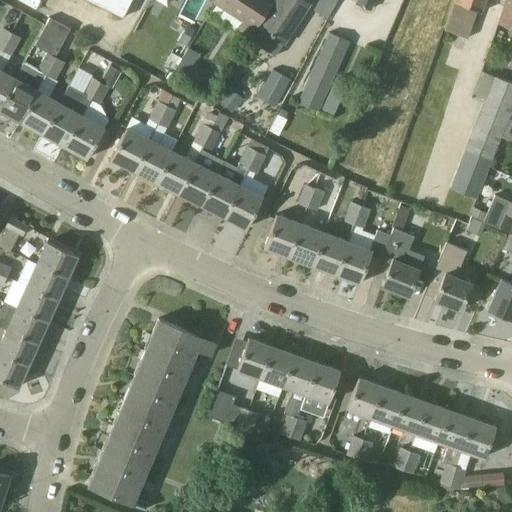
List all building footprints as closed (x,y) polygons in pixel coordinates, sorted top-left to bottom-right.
[(105,0),(101,7),(112,13),(118,0),(105,0)] [(123,18),(131,0),(118,0),(112,13),(123,18)] [(217,0),(216,2),(243,20),(237,31),(249,40),(274,1),(271,0),(217,0)] [(302,0),(276,0),(275,2),(257,27),(260,29),(253,40),(275,56),(283,45),(284,45),(311,5),(302,0)] [(319,0),(314,11),(327,18),(337,0),(319,0)] [(357,0),(356,4),(370,10),(374,0),(357,0)] [(486,0),(453,0),(453,1),(454,1),(444,30),(467,38),(477,9),(483,11),(486,0)] [(511,0),(506,0),(499,23),(511,27),(511,0)] [(18,32),(33,39),(41,23),(25,16),(18,32)] [(188,44),(195,30),(187,26),(180,40),(188,44)] [(0,32),(0,50),(1,51),(11,33),(2,29),(0,32)] [(11,33),(1,51),(11,57),(21,39),(11,33)] [(329,33),(304,91),(298,88),(294,99),(299,101),(299,103),(319,112),(349,41),(329,33)] [(168,65),(177,68),(187,44),(178,41),(168,65)] [(0,105),(0,110),(20,121),(37,91),(45,75),(55,58),(46,53),(37,71),(23,63),(14,79),(0,105)] [(55,58),(45,75),(54,80),(63,62),(55,58)] [(109,65),(101,82),(112,88),(120,71),(109,65)] [(498,77),(511,82),(511,71),(501,68),(498,77)] [(0,105),(14,79),(0,71),(0,105)] [(291,82),(273,72),(259,99),(277,109),(291,82)] [(511,82),(498,77),(494,75),(484,101),(450,187),(457,190),(477,197),(501,137),(509,117),(511,108),(511,82)] [(58,103),(59,103),(43,134),(65,146),(81,115),(90,100),(99,82),(90,77),(81,94),(67,87),(58,103)] [(219,77),(203,79),(205,94),(221,92),(219,77)] [(99,82),(90,100),(98,104),(107,86),(99,82)] [(232,112),(243,99),(230,87),(219,101),(232,112)] [(163,90),(158,100),(168,105),(172,95),(163,90)] [(58,103),(37,91),(20,121),(43,134),(59,103),(58,103)] [(168,105),(158,100),(157,100),(148,118),(159,123),(168,105)] [(176,109),(175,109),(168,105),(159,123),(167,128),(176,109)] [(202,123),(203,123),(212,128),(220,111),(213,107),(210,112),(208,111),(202,123)] [(81,115),(65,146),(86,158),(85,158),(87,159),(104,127),(81,115)] [(511,118),(509,117),(501,137),(511,142),(511,118)] [(186,157),(173,151),(156,182),(179,194),(201,150),(203,146),(212,128),(203,123),(186,157)] [(134,171),(150,139),(128,128),(111,159),(112,160),(134,171)] [(212,128),(203,146),(212,150),(221,132),(212,128)] [(173,151),(150,139),(134,171),(156,182),(173,151)] [(252,139),(248,146),(257,151),(261,143),(252,139)] [(261,143),(257,151),(266,155),(269,148),(261,143)] [(239,164),(248,169),(257,151),(248,146),(239,164)] [(223,162),(201,150),(179,194),(201,205),(223,162)] [(266,155),(257,151),(248,169),(257,173),(266,155)] [(223,162),(201,205),(224,216),(240,184),(246,173),(248,169),(239,164),(237,169),(223,162)] [(263,196),(263,195),(240,184),(224,216),(245,227),(245,228),(247,228),(263,196)] [(298,203),(308,207),(315,188),(306,184),(298,203)] [(308,207),(316,210),(324,192),(315,188),(308,207)] [(484,221),(498,228),(509,233),(511,234),(511,202),(495,195),(484,221)] [(362,205),(351,201),(343,220),(355,225),(362,205)] [(355,225),(348,242),(336,275),(358,283),(358,284),(359,284),(360,284),(370,255),(381,259),(391,235),(377,230),(375,236),(361,231),(362,228),(363,228),(370,209),(362,205),(355,225)] [(474,208),(471,216),(482,221),(485,213),(474,208)] [(266,248),(288,256),(301,224),(277,215),(264,248),(266,248)] [(397,216),(393,227),(400,229),(404,219),(397,216)] [(6,226),(23,235),(28,227),(10,217),(6,226)] [(480,236),(486,223),(473,218),(467,231),(480,236)] [(288,256),(312,266),(325,233),(301,224),(288,256)] [(394,228),(391,235),(381,259),(391,264),(382,286),(408,296),(419,269),(404,263),(415,236),(394,228)] [(348,242),(325,233),(312,266),(336,275),(348,242)] [(511,234),(509,233),(503,248),(511,252),(511,234)] [(36,265),(67,278),(76,258),(78,255),(47,241),(36,265)] [(467,251),(447,242),(434,273),(444,278),(434,300),(460,310),(471,283),(456,277),(467,251)] [(67,278),(36,265),(29,261),(20,283),(27,286),(57,300),(67,278)] [(0,274),(6,277),(10,268),(0,263),(0,274)] [(511,280),(511,283),(502,279),(489,309),(511,319),(511,280)] [(57,300),(27,286),(17,308),(48,321),(57,300)] [(48,321),(17,308),(5,302),(0,312),(0,325),(7,329),(38,343),(48,321)] [(151,336),(154,338),(190,352),(192,347),(211,355),(216,344),(180,329),(181,328),(159,318),(151,336)] [(38,343),(7,329),(0,344),(0,351),(28,364),(38,343)] [(180,377),(182,371),(190,352),(154,338),(149,350),(146,349),(141,361),(144,362),(180,377)] [(259,379),(271,346),(252,339),(249,338),(236,371),(259,379)] [(271,346),(259,379),(282,388),(294,355),(271,346)] [(28,364),(0,351),(0,379),(18,388),(20,385),(19,384),(28,364)] [(294,355),(282,388),(292,391),(284,413),(288,414),(281,432),(290,436),(297,417),(305,396),(317,363),(294,355)] [(169,402),(172,396),(180,377),(144,362),(139,375),(136,374),(131,386),(134,387),(169,402)] [(317,363),(305,396),(328,404),(340,371),(337,369),(337,370),(317,363)] [(347,409),(370,417),(381,386),(362,379),(362,378),(359,377),(347,409)] [(381,386),(370,417),(393,425),(404,394),(381,386)] [(159,428),(161,421),(169,402),(134,387),(128,400),(125,398),(120,412),(123,413),(159,428)] [(228,395),(216,391),(208,416),(219,420),(228,395)] [(404,394),(393,425),(416,434),(427,402),(404,394)] [(427,402),(416,434),(439,442),(450,410),(427,402)] [(242,427),(248,410),(238,406),(232,424),(242,427)] [(248,410),(242,427),(252,431),(258,413),(248,410)] [(450,410),(439,442),(449,445),(443,462),(445,462),(439,481),(449,485),(456,466),(462,450),(473,418),(450,410)] [(148,452),(151,446),(159,428),(123,413),(118,426),(115,424),(110,436),(112,438),(148,452)] [(306,420),(297,417),(290,436),(299,439),(306,420)] [(473,418),(462,450),(471,453),(485,458),(496,426),(493,424),(493,425),(473,418)] [(356,458),(362,439),(353,436),(347,455),(356,458)] [(138,477),(141,471),(148,452),(112,438),(107,450),(104,449),(99,461),(102,462),(138,477)] [(371,442),(362,439),(356,458),(365,461),(371,442)] [(243,443),(239,453),(257,459),(260,449),(243,443)] [(403,470),(410,451),(401,448),(394,467),(403,470)] [(419,454),(410,451),(403,470),(412,473),(419,454)] [(89,486),(128,502),(138,477),(102,462),(97,475),(94,474),(89,486)] [(463,469),(456,466),(449,485),(458,488),(461,476),(463,469)] [(0,503),(9,477),(0,473),(0,503)] [(457,489),(482,487),(481,474),(461,476),(458,488),(457,489)]
